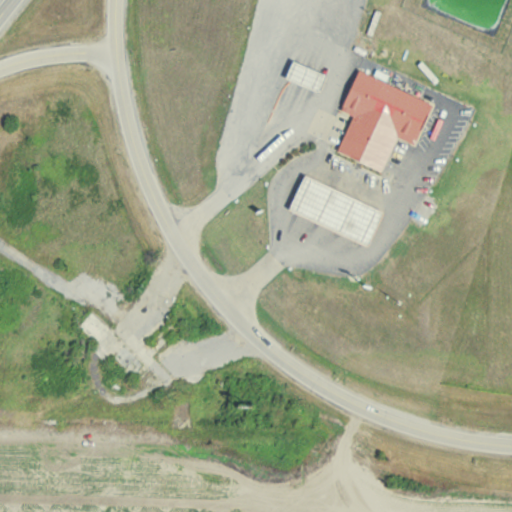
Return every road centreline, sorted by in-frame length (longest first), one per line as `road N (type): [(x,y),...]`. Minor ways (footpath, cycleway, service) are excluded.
road 1 (secondary): [(123,0),(123,66),(139,138),(188,251),(227,298),(341,393),(456,436),(511,441)]
road 2 (secondary): [(123,52),(68,53),(0,69)]
